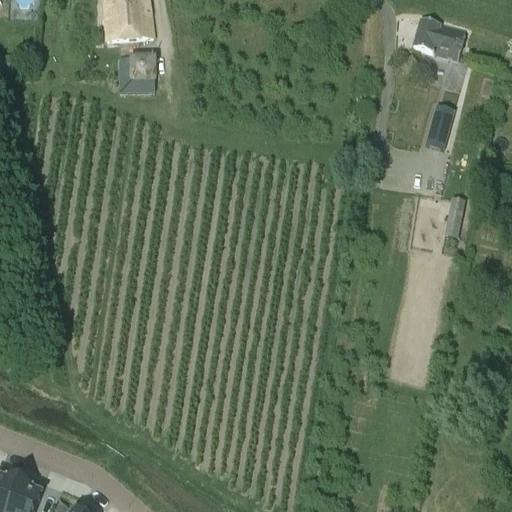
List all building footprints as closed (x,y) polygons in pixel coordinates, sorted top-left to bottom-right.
[(102,0),(106,46),(119,45),(121,45),(142,44),(144,43),(154,42),(149,0),(102,0)] [(436,58),(459,65),(467,35),(442,28),(421,23),(413,53),(434,58),(434,59),(435,60),(436,58)] [(130,60),(130,62),(119,63),(119,97),(156,97),(155,87),(156,87),(157,86),(158,86),(158,85),(158,60),(157,59),(131,60),(130,60)] [(443,125),(433,123),(426,150),(443,154),(454,116),(446,114),(443,125)] [(451,203),(444,241),(456,244),(464,206),(451,203)] [(0,511),(10,511),(19,491),(7,486),(6,488),(0,485),(0,511)] [(19,491),(10,511),(35,511),(40,501),(30,497),(31,496),(19,491)]
